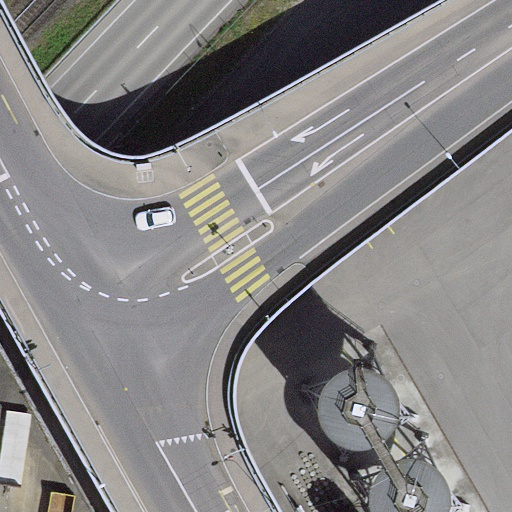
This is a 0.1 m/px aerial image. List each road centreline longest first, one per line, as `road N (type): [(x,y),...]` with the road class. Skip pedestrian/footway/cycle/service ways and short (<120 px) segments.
road 1 (primary): [(511,40),(89,323)]
road 2 (secondary): [(179,0),(0,189)]
road 3 (tertiary): [(89,323),(196,511)]
road 4 (primary): [(89,323),(0,158)]
